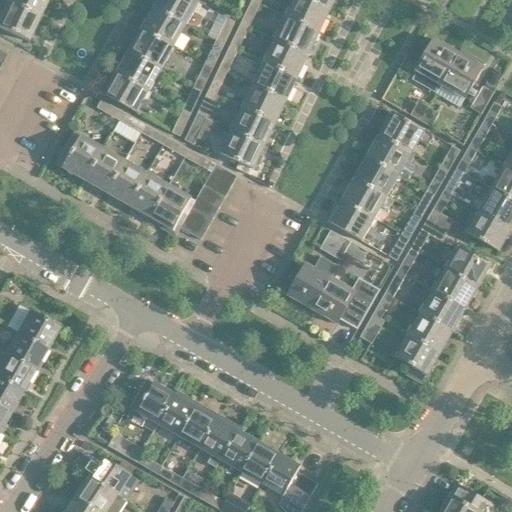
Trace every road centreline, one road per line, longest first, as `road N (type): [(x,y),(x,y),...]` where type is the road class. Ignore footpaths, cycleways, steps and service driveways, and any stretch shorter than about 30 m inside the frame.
road 1 (residential): [(410,468),(136,311)]
road 2 (residential): [(136,311),(18,511)]
road 3 (residential): [(136,311),(0,233)]
road 4 (residential): [(410,468),(477,353)]
